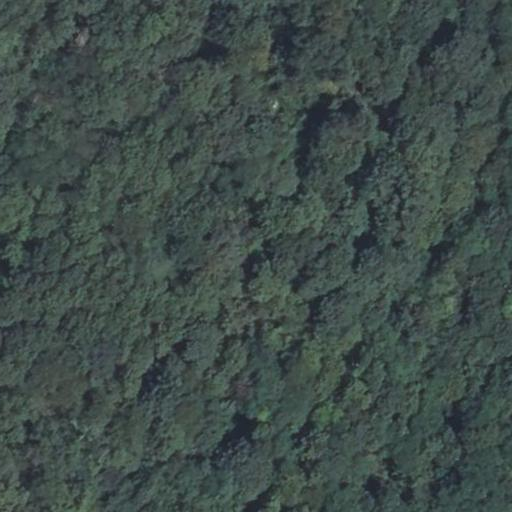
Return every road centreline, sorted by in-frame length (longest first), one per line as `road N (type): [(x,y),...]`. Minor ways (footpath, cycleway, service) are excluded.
road 1 (track): [(511,89),(486,192),(252,511)]
road 2 (residential): [(74,0),(0,164)]
road 3 (track): [(0,122),(52,0)]
